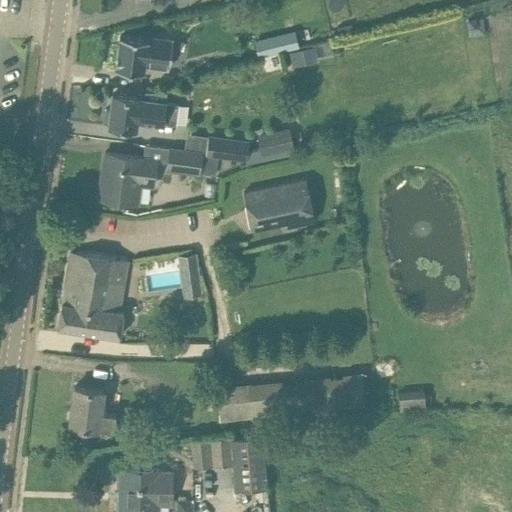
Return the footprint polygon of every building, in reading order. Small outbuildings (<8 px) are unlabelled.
[(295,29),(256,40),(260,57),(299,47),(295,29)] [(146,39),(120,36),(116,68),(144,71),(145,62),(168,65),(172,37),(146,34),(146,39)] [(320,61),(316,45),(299,49),(288,52),(292,67),(320,61)] [(136,129),(137,120),(163,124),(163,122),(176,123),(178,104),(166,102),(166,101),(113,94),(108,125),(136,129)] [(262,154),(295,146),(290,126),(257,134),(262,154)] [(207,135),(205,153),(217,155),(217,156),(248,160),(250,139),(208,134),(207,135)] [(170,148),(167,168),(215,174),(217,156),(217,155),(185,150),(170,148)] [(99,197),(137,202),(140,178),(154,180),(156,159),(105,152),(99,197)] [(305,177),(244,191),(252,228),(287,220),(289,227),(315,221),(305,177)] [(114,272),(126,274),(128,260),(71,250),(58,327),(119,336),(123,310),(114,309),(116,297),(110,296),(114,272)] [(181,268),(198,266),(196,251),(179,253),(181,268)] [(199,349),(173,348),(173,362),(199,362),(199,349)] [(219,419),(365,403),(362,374),(217,389),(219,419)] [(104,389),(94,388),(74,386),(69,425),(99,429),(99,427),(114,429),(116,413),(101,411),(104,389)] [(424,391),(400,392),(402,411),(425,409),(424,391)] [(194,409),(183,409),(183,417),(180,417),(180,427),(197,427),(197,415),(194,416),(194,409)] [(122,414),(119,438),(131,439),(134,415),(122,414)] [(230,437),(235,489),(267,486),(262,434),(230,437)] [(190,440),(193,467),(228,464),(226,436),(190,440)] [(158,511),(159,493),(172,493),(172,472),(159,471),(159,469),(121,468),(120,471),(121,471),(120,492),(120,502),(119,511),(158,511)]
